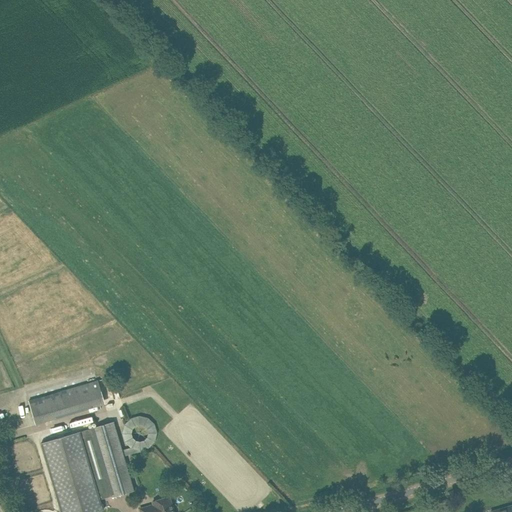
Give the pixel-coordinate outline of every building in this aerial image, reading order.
[(94,374),(82,378),(84,384),(96,380),(94,374)] [(81,378),(69,382),(71,388),(83,384),(81,378)] [(105,404),(98,380),(28,401),(35,425),(105,404)] [(68,382),(55,386),(57,392),(69,388),(68,382)] [(54,386),(42,390),(43,396),(56,392),(54,386)] [(40,390),(28,394),(29,400),(42,396),(40,390)] [(153,448),(156,418),(126,416),(123,441),(128,442),(128,446),(153,448)] [(100,498),(111,495),(112,497),(134,491),(131,481),(113,422),(40,443),(60,511),(94,511),(103,509),(100,498)] [(76,426),(63,430),(65,436),(78,432),(76,426)] [(53,433),(41,436),(42,442),(55,438),(53,433)] [(152,505),(140,509),(140,511),(173,511),(169,497),(152,502),(152,505)]
